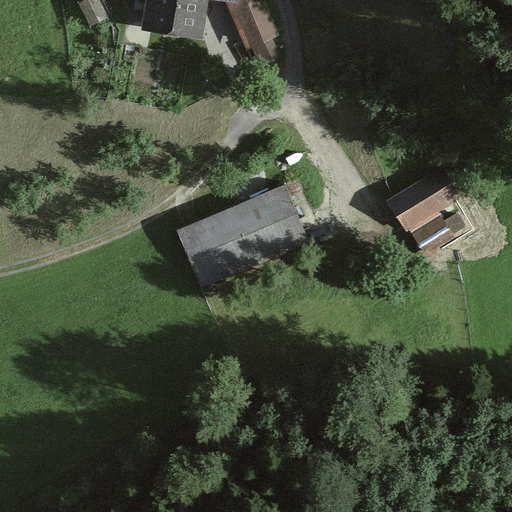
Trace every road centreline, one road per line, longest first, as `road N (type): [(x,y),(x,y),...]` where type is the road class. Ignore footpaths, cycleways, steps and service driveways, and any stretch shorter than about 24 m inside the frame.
road 1 (track): [(302,94),(226,148),(185,194),(134,226),(0,271)]
road 2 (track): [(428,0),(511,116)]
